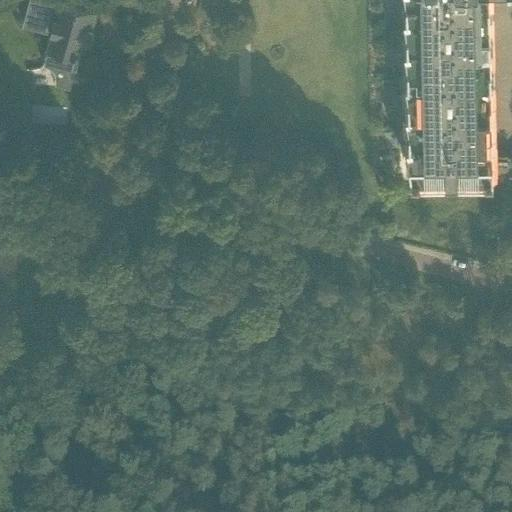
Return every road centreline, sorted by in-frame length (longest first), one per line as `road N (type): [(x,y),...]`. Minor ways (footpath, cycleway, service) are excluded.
road 1 (residential): [(118,186),(511,283)]
road 2 (residential): [(21,511),(63,329),(118,186)]
road 3 (residential): [(118,186),(166,0)]
road 4 (residential): [(118,186),(0,158)]
